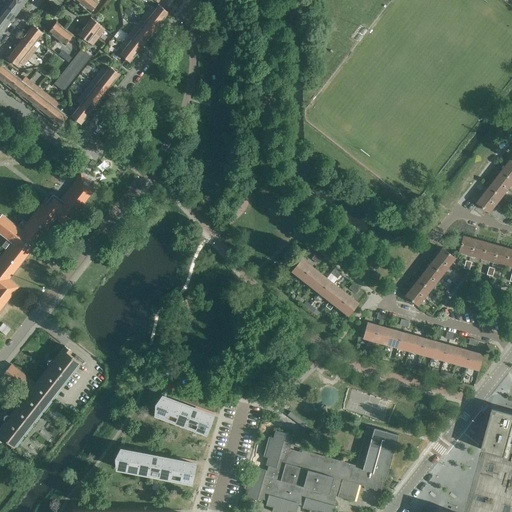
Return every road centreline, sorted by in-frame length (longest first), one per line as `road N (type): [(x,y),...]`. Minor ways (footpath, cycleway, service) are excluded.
road 1 (residential): [(511,341),(383,305),(455,211),(511,227)]
road 2 (residential): [(78,152),(189,0)]
road 3 (tertiary): [(390,511),(491,384)]
